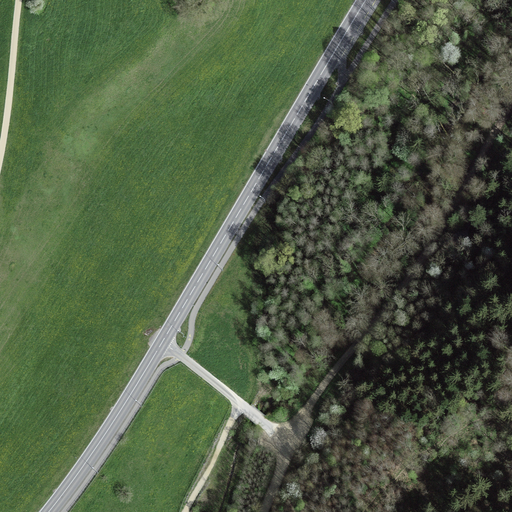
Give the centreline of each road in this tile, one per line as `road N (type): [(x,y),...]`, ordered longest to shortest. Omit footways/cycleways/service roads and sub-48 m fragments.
road 1 (track): [(263,511),(310,403),(390,306),(511,102)]
road 2 (primary): [(161,342),(367,0)]
road 3 (primary): [(48,511),(161,342)]
road 4 (unclassified): [(290,442),(161,342)]
